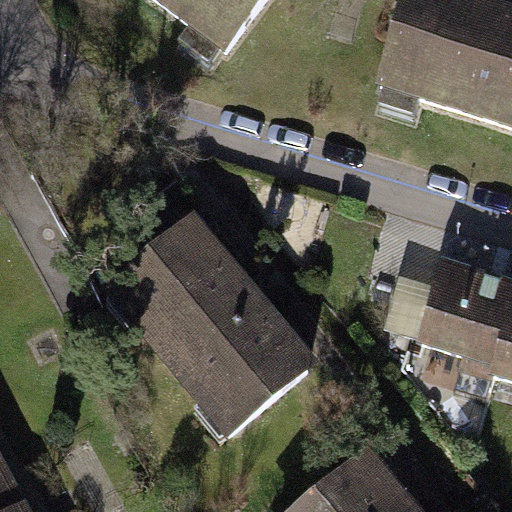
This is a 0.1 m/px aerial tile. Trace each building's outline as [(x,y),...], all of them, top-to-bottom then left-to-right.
[(119,0),(226,76),(280,0),(119,0)] [(511,29),(415,0),(407,0),(375,104),(511,146),(511,29)] [(39,191),(91,282),(147,249),(95,159),(39,191)] [(113,311),(231,451),(314,381),(197,241),(113,311)] [(511,293),(445,275),(421,363),(497,383),(511,326),(511,293)] [(494,392),(511,396),(511,326),(497,383),(494,392)] [(0,511),(23,511),(0,467),(0,511)] [(329,511),(401,511),(373,477),(329,511)]
